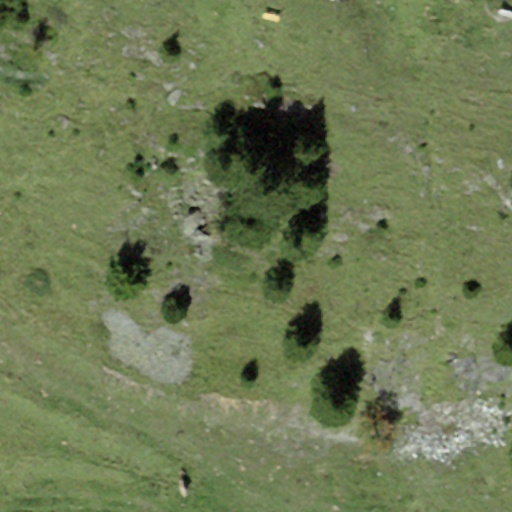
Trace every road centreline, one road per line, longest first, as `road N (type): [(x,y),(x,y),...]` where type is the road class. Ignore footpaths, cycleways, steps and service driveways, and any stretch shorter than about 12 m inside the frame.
road 1 (track): [(258,511),(0,370)]
road 2 (track): [(0,502),(243,504)]
